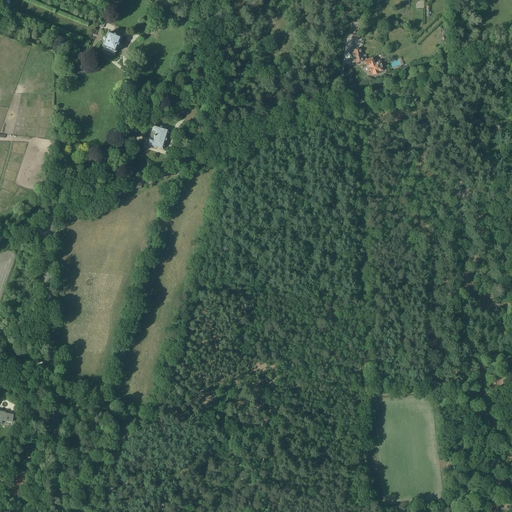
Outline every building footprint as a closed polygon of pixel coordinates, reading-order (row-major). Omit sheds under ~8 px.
[(101,51),(108,53),(109,51),(116,54),(122,38),(108,32),(106,38),(104,38),(103,41),(104,42),(102,48),(101,51)] [(368,66),(371,75),(373,75),(379,73),(378,73),(383,71),(380,62),(374,64),(372,58),(367,60),(365,55),(364,55),(364,53),(367,52),(366,48),(363,49),(363,48),(351,51),(354,64),(364,62),(366,66),(368,66)] [(163,150),(167,136),(169,130),(154,125),(152,131),(155,133),(153,140),(150,139),(148,145),(163,150)] [(29,416),(29,425),(38,425),(38,406),(32,406),(32,413),(29,416)] [(0,423),(2,424),(2,421),(12,422),(15,422),(16,414),(14,414),(13,415),(5,413),(0,411),(0,423)]
